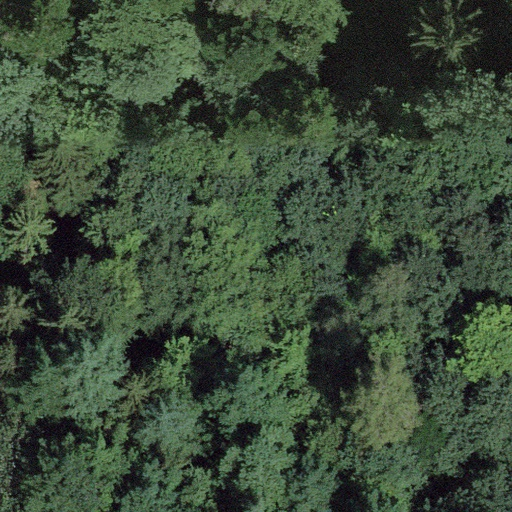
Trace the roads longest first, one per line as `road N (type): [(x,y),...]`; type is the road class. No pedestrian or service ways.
road 1 (track): [(511,226),(0,0)]
road 2 (track): [(511,408),(479,436),(452,511)]
